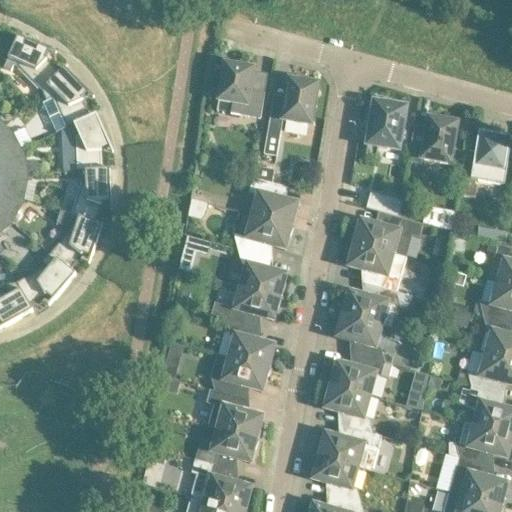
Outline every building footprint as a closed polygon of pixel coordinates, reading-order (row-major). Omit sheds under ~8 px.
[(57,55),(50,52),(18,38),(11,53),(4,69),(12,72),(14,67),(18,68),(42,93),(60,75),(46,61),(49,53),(56,56),(57,55)] [(225,65),(219,102),(217,113),(218,113),(220,103),(232,105),(231,115),(260,120),(265,94),(250,92),(255,68),(236,65),(235,67),(225,65)] [(56,135),(75,127),(90,119),(82,101),(88,95),(94,100),(95,99),(89,94),(65,70),(60,75),(42,93),(46,103),(43,104),(56,135)] [(277,158),(283,122),(313,127),(313,126),(312,126),(319,85),(291,81),(291,79),(290,79),(284,110),(273,108),(264,156),(277,158)] [(378,159),(379,148),(399,152),(401,144),(405,141),(406,134),(403,130),(407,109),(399,108),(396,104),(387,102),(382,105),(375,104),(368,146),(366,158),(378,159)] [(0,115),(0,123),(4,127),(12,119),(7,114),(0,115)] [(111,147),(97,116),(90,119),(75,127),(79,137),(76,138),(77,173),(110,171),(103,171),(102,151),(109,148),(113,155),(114,154),(111,147)] [(451,166),(458,126),(459,126),(460,125),(428,119),(427,120),(429,120),(427,129),(415,127),(409,164),(422,166),(422,161),(451,166)] [(0,133),(7,140),(13,135),(4,127),(0,123),(0,133)] [(17,160),(25,157),(13,135),(7,140),(17,160)] [(466,152),(458,197),(475,200),(478,184),(476,184),(476,182),(502,187),(510,141),(481,136),(478,154),(470,153),(466,152)] [(20,181),(28,181),(25,157),(17,160),(20,181)] [(255,180),(272,185),(275,172),(257,169),(255,180)] [(82,184),(72,217),(96,224),(102,205),(110,205),(111,213),(112,213),(112,205),(110,171),(77,173),(78,173),(85,173),(86,184),(82,184)] [(255,180),(253,180),(249,194),(259,196),(253,217),(252,217),(295,229),(294,228),(298,205),(297,204),(296,205),(283,202),(283,200),(279,199),(282,187),(272,185),(255,180)] [(15,202),(23,205),(28,181),(20,181),(15,202)] [(366,210),(384,215),(400,220),(402,208),(403,202),(371,194),(366,210)] [(4,221),(10,226),(23,205),(15,202),(4,221)] [(402,208),(400,220),(419,223),(421,211),(402,208)] [(88,266),(90,266),(92,259),(103,226),(96,224),(72,217),(62,213),(59,225),(72,229),(51,256),(76,276),(71,271),(83,256),(91,259),(88,266)] [(400,220),(384,215),(381,226),(377,225),(377,227),(363,223),(363,222),(362,222),(353,244),(352,244),(407,259),(412,238),(420,240),(424,226),(400,220)] [(295,230),(295,229),(252,217),(252,218),(253,218),(247,239),(234,236),(238,251),(270,260),(270,259),(263,257),(266,248),(270,249),(270,247),(284,251),(285,252),(293,230),(295,230)] [(0,224),(0,234),(10,226),(4,221),(0,224)] [(479,229),(477,240),(505,248),(507,233),(479,229)] [(455,237),(453,251),(463,252),(465,239),(455,237)] [(180,268),(179,271),(191,274),(197,252),(208,255),(210,244),(188,239),(181,263),(180,268)] [(353,245),(349,269),(350,269),(350,268),(363,272),(364,272),(363,274),(368,275),(365,285),(372,287),(397,294),(407,259),(352,244),(352,245),(353,245)] [(502,285),(511,288),(511,250),(499,247),(495,261),(508,264),(502,285)] [(270,260),(238,251),(242,266),(248,267),(242,288),(240,288),(283,300),(284,300),(282,299),(286,278),(286,276),(285,275),(285,276),(271,273),(272,271),(267,270),(270,260)] [(45,268),(17,284),(30,306),(47,296),(53,302),(49,308),(50,309),(54,303),(76,276),(51,256),(41,261),(45,268)] [(9,294),(0,295),(0,323),(3,328),(0,329),(0,331),(3,330),(33,312),(30,306),(17,284),(16,285),(7,285),(9,294)] [(481,303),(480,302),(483,317),(508,324),(511,314),(511,288),(502,286),(496,307),(481,303)] [(340,315),(382,327),(388,306),(401,309),(410,305),(412,298),(396,294),(372,287),(369,297),(365,296),(365,298),(351,294),(351,293),(350,293),(349,295),(341,315),(340,315)] [(427,287),(423,301),(441,306),(443,292),(427,287)] [(215,305),(212,318),(227,322),(251,329),(251,328),(254,319),(258,320),(259,318),(261,318),(272,322),(272,323),(274,323),(274,321),(282,301),(283,301),(283,300),(240,288),(240,289),(242,290),(236,310),(215,305)] [(376,349),(382,327),(340,315),(340,316),(341,316),(338,338),(337,340),(338,340),(339,339),(352,343),(352,345),(356,346),(353,356),(360,358),(385,365),(382,354),(381,350),(376,349)] [(511,325),(508,324),(483,317),(487,333),(495,335),(489,356),(511,362),(511,325)] [(258,331),(227,322),(230,333),(224,334),(218,356),(217,355),(217,356),(272,371),(270,370),(275,347),(273,346),(273,347),(260,344),(260,342),(256,341),(258,331)] [(389,356),(382,354),(385,365),(391,367),(393,360),(389,356)] [(272,372),(272,371),(217,356),(211,378),(215,393),(240,399),(243,390),(247,391),(247,389),(261,393),(262,394),(262,392),(270,372),(272,372)] [(483,378),(468,373),(471,389),(474,389),(496,395),(499,385),(503,387),(504,385),(506,385),(511,387),(511,362),(489,356),(483,378)] [(328,386),(328,387),(370,398),(376,376),(389,380),(392,367),(391,367),(385,365),(360,358),(358,368),(353,367),(353,369),(352,369),(339,365),(339,364),(338,364),(337,366),(330,386),(328,386)] [(165,367),(162,378),(175,381),(178,370),(165,367)] [(460,371),(456,384),(471,389),(468,373),(467,373),(460,371)] [(364,420),(370,398),(328,387),(329,387),(326,409),(325,411),(326,411),(327,411),(340,414),(340,416),(344,417),(341,427),(348,429),(373,436),(369,421),(364,420)] [(463,390),(459,404),(474,413),(480,415),(477,427),(511,436),(511,412),(506,411),(505,410),(505,409),(501,407),(504,397),(496,395),(474,389),(471,389),(470,392),(463,390)] [(210,392),(207,405),(214,407),(209,428),(217,430),(260,442),(259,441),(262,420),(263,418),(262,417),(261,418),(250,415),(248,415),(248,413),(244,412),(247,401),(240,399),(215,393),(210,392)] [(409,396),(406,408),(423,412),(425,400),(409,396)] [(458,445),(449,445),(449,456),(461,459),(484,466),(487,456),(492,458),(492,456),(494,456),(506,460),(507,461),(511,447),(511,436),(477,427),(465,424),(458,445)] [(316,457),(358,469),(372,473),(382,438),(373,436),(348,429),(346,439),(342,438),(341,440),(340,440),(328,436),(328,435),(326,435),(326,437),(318,457),(316,457)] [(260,443),(260,442),(217,430),(217,431),(218,431),(214,445),(202,441),(196,462),(235,473),(235,472),(228,470),(231,461),(235,462),(236,460),(249,464),(249,465),(250,465),(251,463),(259,443),(260,443)] [(154,442),(152,449),(165,453),(167,445),(154,442)] [(329,498),(337,500),(361,507),(357,492),(352,491),(358,469),(316,457),(316,458),(317,459),(314,480),(313,482),(314,482),(315,481),(328,485),(328,487),(332,488),(329,498)] [(461,460),(451,494),(505,509),(504,508),(507,487),(508,485),(507,484),(506,485),(493,482),(493,480),(489,479),(492,468),(484,466),(461,460)] [(192,498),(243,511),(247,511),(251,491),(251,489),(250,488),(250,489),(236,486),(237,484),(233,483),(235,473),(196,462),(193,475),(198,476),(192,498)] [(446,511),(502,511),(504,510),(505,510),(505,509),(451,494),(446,511)] [(243,511),(192,498),(192,499),(207,503),(204,511),(243,511)] [(362,511),(361,507),(337,500),(334,510),(330,509),(329,511),(316,507),(316,506),(314,506),(314,508),(312,511),(362,511)]
